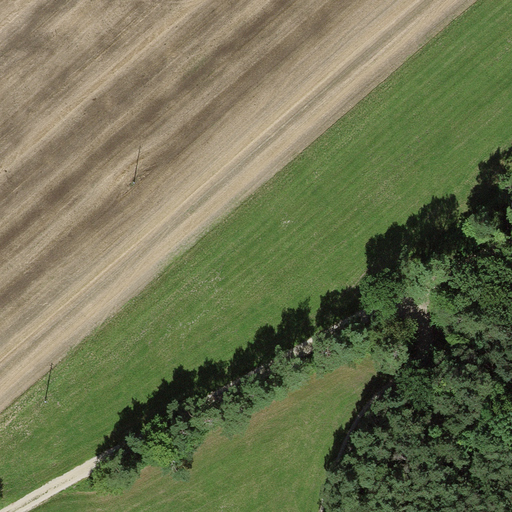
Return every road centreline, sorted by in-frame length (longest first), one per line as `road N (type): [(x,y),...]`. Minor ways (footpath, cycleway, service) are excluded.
road 1 (track): [(7,511),(397,298),(511,245)]
road 2 (track): [(397,298),(410,315),(323,511)]
